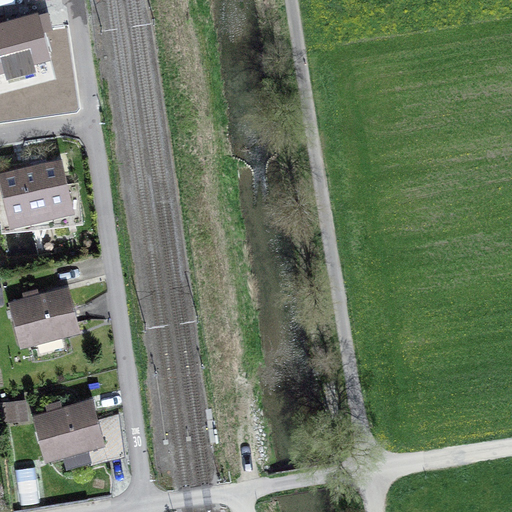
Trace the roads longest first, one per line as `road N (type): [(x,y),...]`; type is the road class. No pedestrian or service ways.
road 1 (unclassified): [(296,0),(368,468)]
road 2 (residential): [(91,123),(145,507)]
road 3 (unclassified): [(145,507),(368,468)]
road 4 (unclassified): [(368,468),(511,447)]
road 5 (residential): [(75,0),(91,123)]
